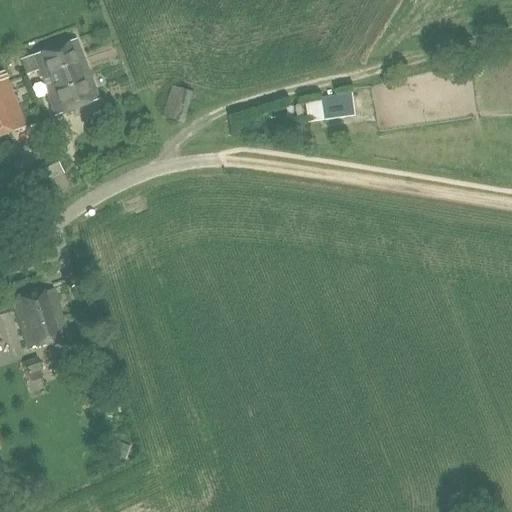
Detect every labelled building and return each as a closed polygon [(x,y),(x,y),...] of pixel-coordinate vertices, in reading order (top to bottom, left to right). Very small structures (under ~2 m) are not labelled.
[(98,99),(76,39),(21,59),(26,74),(37,69),(54,115),(98,99)] [(0,136),(24,127),(3,71),(0,72),(0,136)] [(193,93),(170,86),(161,116),(185,123),(193,93)] [(347,117),(346,106),(354,105),(352,93),(320,97),(321,104),(323,120),(347,117)] [(27,349),(68,335),(53,288),(11,302),(27,349)] [(31,381),(41,377),(39,371),(42,369),(37,357),(24,361),(31,381)] [(111,456),(125,461),(129,449),(116,444),(111,456)]
